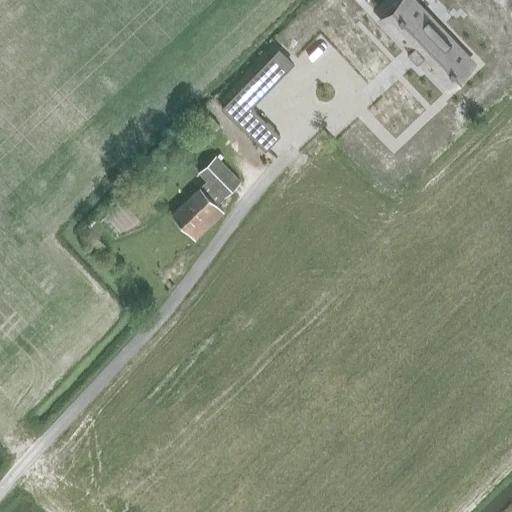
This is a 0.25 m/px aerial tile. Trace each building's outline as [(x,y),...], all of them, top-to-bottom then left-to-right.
[(465,56),(413,1),(401,12),(400,10),(397,14),(398,15),(387,26),(408,48),(406,50),(416,60),(417,58),(422,54),(431,64),(427,68),(439,81),(450,70),(452,71),(455,68),(454,67),(465,56)] [(278,49),(271,57),(285,71),(293,63),(278,49)] [(250,107),(235,93),(221,108),(265,150),(279,135),(250,107)] [(223,211),(216,204),(241,181),(216,155),(198,171),(206,180),(199,186),(200,187),(172,214),(194,238),(223,211)] [(122,200),(105,219),(119,232),(137,213),(122,200)]
